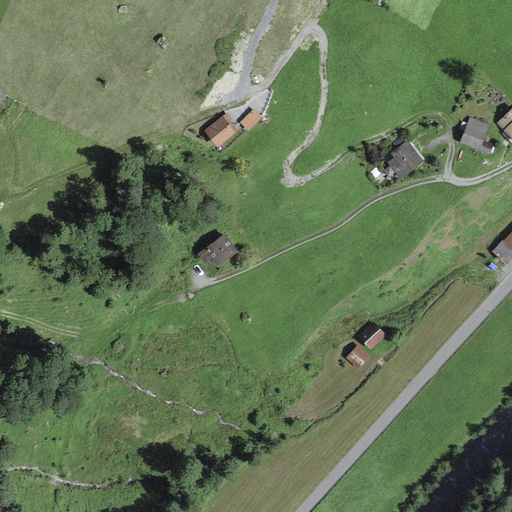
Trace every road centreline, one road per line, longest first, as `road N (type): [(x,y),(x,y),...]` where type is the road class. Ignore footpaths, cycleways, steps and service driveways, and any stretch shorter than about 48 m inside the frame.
road 1 (track): [(511,164),(465,183),(443,175),(449,125),(431,111),(308,177),(290,175),(290,158),(319,123),(325,91),(326,43),(316,29),(303,33),(258,94),(26,190),(13,185),(18,164),(10,134)]
road 2 (tertiary): [(511,277),(301,511)]
road 3 (track): [(201,285),(341,223),(388,192),(443,175)]
